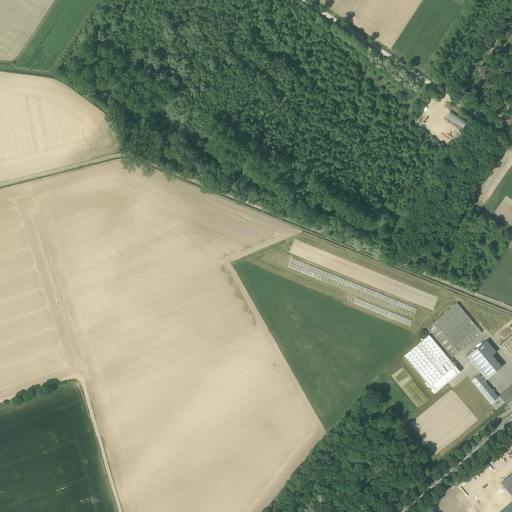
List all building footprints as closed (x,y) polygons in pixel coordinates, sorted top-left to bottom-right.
[(450,112),(446,118),(463,129),(467,122),(450,112)] [(452,357),(482,332),(457,303),(427,328),(452,357)] [(405,355),(436,392),(461,371),(430,334),(405,355)] [(487,380),(502,367),(492,355),(483,344),(467,357),(487,380)] [(491,404),(499,397),(479,374),(472,381),(491,404)] [(511,385),(500,396),(502,398),(507,404),(508,403),(510,401),(511,399),(511,385)] [(511,470),(502,478),(511,492),(511,470)] [(511,511),(511,503),(500,511),(511,511)]
